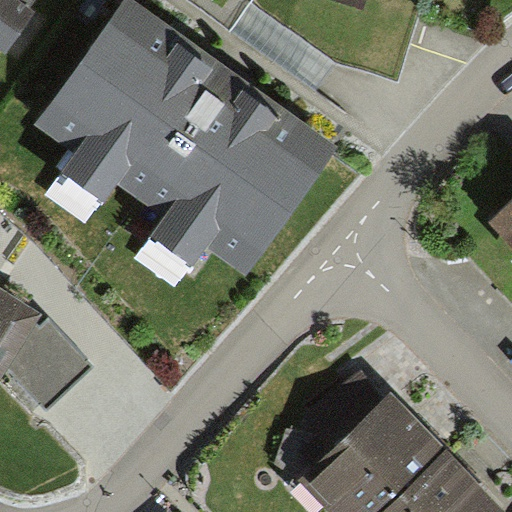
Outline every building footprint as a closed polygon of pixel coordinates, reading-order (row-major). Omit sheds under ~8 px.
[(0,0),(0,22),(15,0),(0,0)] [(320,151),(111,3),(27,120),(236,268),(320,151)] [(511,194),(485,222),(511,248),(511,194)] [(48,309),(0,275),(0,364),(5,357),(47,402),(94,357),(48,309)] [(483,511),(346,378),(303,422),(325,443),(292,476),(329,511),(483,511)]
